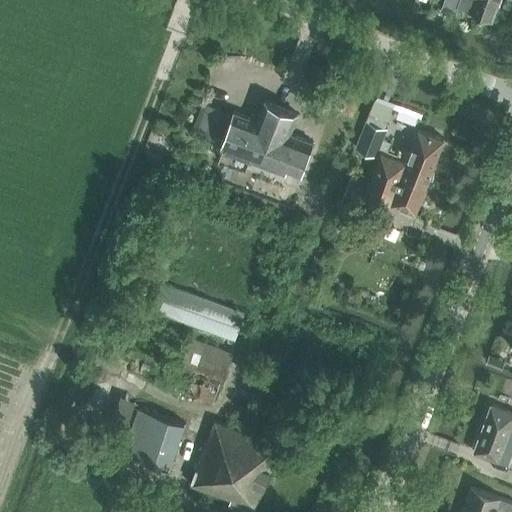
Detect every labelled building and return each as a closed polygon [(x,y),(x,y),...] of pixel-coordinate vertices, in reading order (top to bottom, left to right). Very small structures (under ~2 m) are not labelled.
[(461,0),(459,7),(495,20),(502,0),(461,0)] [(400,84),(405,70),(392,66),(387,80),(400,84)] [(252,120),(234,113),(233,116),(209,106),(198,133),(222,143),(221,146),(229,150),(225,162),(246,170),(251,157),(301,176),(314,144),(290,134),(297,115),(265,103),(259,117),(253,115),(252,120)] [(361,151),(377,156),(387,128),(372,122),(361,151)] [(421,130),(408,162),(404,175),(428,184),(445,140),(421,130)] [(408,162),(383,152),(370,185),(353,178),(349,189),(343,204),(345,205),(340,218),(356,224),(361,211),(363,212),(369,195),(417,214),(428,184),(404,175),(408,162)] [(170,307),(244,327),(251,298),(177,278),(170,307)] [(223,391),(241,341),(200,327),(182,377),(223,391)] [(490,355),(486,364),(501,370),(505,361),(490,355)] [(508,465),(511,455),(511,412),(491,404),(474,452),(508,465)] [(123,455),(169,471),(185,424),(140,408),(123,455)] [(256,509),(278,446),(214,422),(191,485),(230,500),(229,504),(250,511),(251,511),(253,508),(256,509)] [(496,511),(497,511),(511,511),(511,502),(471,487),(462,511),(496,511)]
